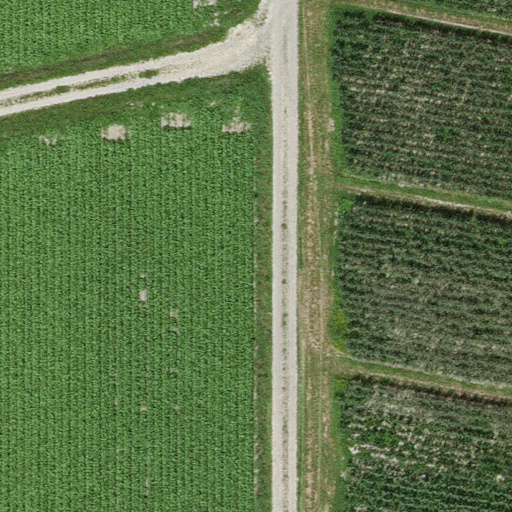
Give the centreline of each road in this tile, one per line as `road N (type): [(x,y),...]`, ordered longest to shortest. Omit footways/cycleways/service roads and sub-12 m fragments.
road 1 (track): [(286,511),(286,0)]
road 2 (track): [(286,31),(0,110)]
